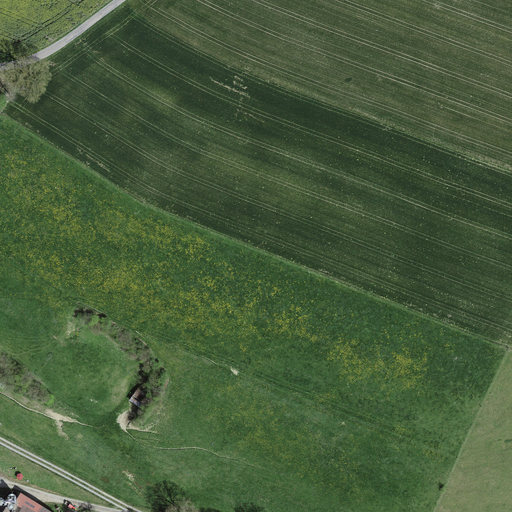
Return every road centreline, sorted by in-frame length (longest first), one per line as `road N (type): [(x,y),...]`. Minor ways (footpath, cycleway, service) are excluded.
road 1 (track): [(132,511),(0,439)]
road 2 (unclassified): [(121,0),(51,53),(0,69)]
road 3 (track): [(0,483),(119,511)]
